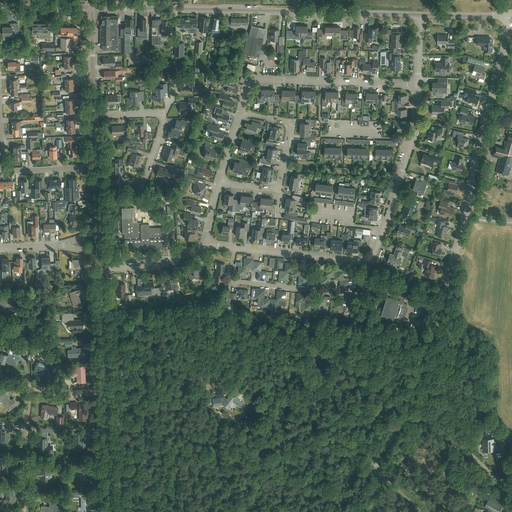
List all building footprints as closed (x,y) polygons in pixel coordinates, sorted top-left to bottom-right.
[(118,27),(118,16),(101,16),(102,25),(100,25),(100,44),(106,44),(106,49),(118,49),(118,27)] [(143,17),(143,18),(140,18),(140,28),(138,28),(138,34),(147,34),(147,28),(145,28),(146,18),(145,18),(145,17),(143,17)] [(208,30),(209,18),(201,17),(199,29),(208,30)] [(220,19),(220,18),(218,17),(218,19),(214,18),(211,34),(218,35),(221,19),(220,19)] [(118,27),(118,49),(120,49),(120,52),(130,52),(130,35),(130,27),(133,27),(133,18),(127,18),(127,23),(125,23),(125,27),(118,27)] [(198,18),(180,18),(180,28),(188,29),(188,33),(198,33),(198,26),(198,18)] [(161,33),(161,20),(161,19),(152,19),(152,44),(152,47),(161,47),(161,44),(160,44),(160,36),(158,36),(158,33),(161,33)] [(161,20),(161,33),(164,33),(164,34),(164,35),(165,36),(165,37),(166,37),(167,37),(168,37),(169,36),(169,35),(169,34),(169,20),(161,20)] [(12,34),(15,34),(16,36),(18,36),(18,34),(18,23),(10,23),(10,27),(2,27),(3,35),(12,35),(12,34)] [(50,41),(51,30),(47,30),(47,24),(32,23),(32,31),(35,31),(35,35),(39,35),(38,41),(50,41)] [(252,25),(249,35),(244,52),(250,54),(250,56),(254,57),(254,55),(259,57),(266,30),(254,27),(254,26),(252,25)] [(302,26),(296,26),(296,31),(289,31),(289,38),(293,39),(298,39),(298,35),(302,35),(302,26)] [(302,35),(305,36),(305,39),(309,39),(309,40),(312,41),(312,39),(312,32),(308,31),(308,26),(302,26),(302,35)] [(56,47),(56,51),(66,51),(71,51),(71,45),(77,45),(77,35),(77,27),(61,27),(61,48),(56,47)] [(333,27),(325,27),(325,30),(317,29),(317,36),(326,37),(326,34),(333,35),(333,27)] [(333,35),(339,35),(339,39),(348,39),(348,30),(341,30),(341,27),(333,27),(333,35)] [(232,37),(233,30),(224,28),(223,35),(232,37)] [(360,28),(354,28),(354,30),(350,30),(350,37),(354,38),(354,37),(357,37),(357,41),(363,41),(363,33),(360,33),(360,28)] [(366,33),(365,35),(365,41),(373,41),(373,36),(376,37),(377,28),(369,28),(369,33),(366,33)] [(271,30),(271,40),(277,40),(277,44),(282,45),(283,36),(279,36),(279,30),(271,30)] [(400,47),(401,34),(392,33),(392,44),(390,44),(390,51),(397,51),(397,47),(400,47)] [(454,49),(454,40),(448,40),(448,36),(437,35),(437,43),(448,43),(448,48),(454,49)] [(492,52),(493,40),(491,40),(490,39),(490,37),(477,36),(477,44),(484,45),(484,51),(492,52)] [(176,56),(184,56),(184,43),(176,43),(176,56)] [(303,57),(303,51),(299,51),(299,56),(299,60),(291,60),(291,71),(298,71),(299,63),(302,63),(303,57)] [(392,59),(391,67),(391,70),(399,70),(399,69),(401,70),(402,64),(399,64),(400,60),(400,56),(393,56),(393,53),(388,53),(387,59),(392,59)] [(442,57),(442,63),(436,63),(436,71),(440,71),(440,74),(441,74),(441,75),(442,75),(443,75),(444,75),(444,74),(445,74),(445,71),(449,71),(449,63),(448,63),(449,58),(442,57)] [(303,58),(303,67),(307,67),(307,71),(315,71),(315,62),(310,62),(310,58),(303,58)] [(321,58),(320,64),(320,67),(324,67),(324,72),(330,72),(331,62),(327,62),(327,58),(321,58)] [(369,73),(369,64),(366,64),(366,60),(360,60),(360,68),(363,68),(362,73),(369,73)] [(369,73),(376,73),(376,69),(379,69),(379,61),(373,61),(373,64),(369,64),(369,73)] [(8,68),(15,68),(15,70),(20,70),(20,63),(15,63),(15,62),(8,62),(8,68)] [(472,74),(476,75),(475,77),(480,78),(479,81),(483,82),(485,74),(483,73),(485,67),(475,64),(472,74)] [(194,82),(194,77),(179,78),(179,81),(189,80),(189,90),(180,90),(180,92),(195,92),(195,88),(196,88),(196,82),(194,82)] [(433,92),(435,92),(435,96),(437,98),(441,98),(443,96),(443,93),(446,93),(447,79),(441,79),(441,83),(433,83),(433,92)] [(227,81),(225,80),(223,86),(227,87),(226,91),(236,94),(238,87),(234,85),(235,83),(227,80),(227,81)] [(161,88),(155,88),(153,88),(153,92),(155,92),(155,96),(153,96),(153,100),(164,100),(164,96),(163,96),(163,94),(164,94),(164,91),(167,91),(167,84),(161,84),(161,88)] [(31,90),(31,86),(27,86),(10,87),(11,95),(18,94),(18,91),(21,90),(21,88),(27,88),(27,90),(31,90)] [(470,103),(471,102),(477,104),(479,96),(475,94),(476,90),(474,89),(473,90),(466,88),(465,92),(464,97),(466,97),(465,101),(470,103)] [(264,99),(268,99),(268,90),(262,90),(262,96),(258,95),(257,102),(264,102),(264,99)] [(279,103),(279,102),(279,96),(275,96),(275,90),(268,90),(268,99),(272,99),(272,102),(279,103)] [(279,95),(279,96),(279,102),(282,102),(282,100),(288,100),(289,91),(282,90),(282,95),(279,95)] [(137,92),(137,91),(130,91),(130,97),(127,97),(127,104),(137,103),(137,99),(139,99),(139,100),(143,99),(143,91),(137,92)] [(295,103),(299,103),(299,97),(299,95),(295,95),(295,91),(289,91),(288,100),(295,100),(295,103)] [(305,101),(309,101),(309,91),(303,91),(303,97),(299,97),(299,103),(299,104),(305,104),(305,101)] [(309,91),(309,101),(313,101),(313,104),(319,104),(319,98),(316,98),(316,91),(309,91)] [(323,98),(322,106),(327,106),(327,103),(328,103),(328,101),(332,101),(332,92),(326,92),(326,98),(323,98)] [(231,108),(233,101),(229,100),(230,96),(220,93),(218,99),(223,101),(222,105),(231,108)] [(352,103),(352,94),(346,93),(346,100),(343,100),(342,107),(349,107),(349,103),(352,103)] [(369,102),(372,102),(373,93),(367,93),(367,98),(363,98),(362,106),(369,106),(369,102)] [(373,93),(372,102),(375,102),(375,106),(382,107),(382,97),(379,97),(379,93),(373,93)] [(105,106),(110,106),(110,104),(116,103),(116,102),(121,102),(120,94),(116,94),(117,95),(106,96),(106,100),(105,100),(105,106)] [(358,94),(352,94),(352,103),(355,103),(355,107),(361,107),(361,100),(358,100),(358,94)] [(392,102),(392,105),(401,106),(404,106),(404,104),(401,104),(401,102),(407,102),(408,95),(399,95),(398,99),(395,99),(395,102),(392,102)] [(179,113),(183,113),(183,111),(190,111),(190,104),(195,104),(195,98),(188,98),(188,102),(179,102),(179,113)] [(449,108),(449,101),(441,101),(441,105),(432,105),(432,114),(444,114),(444,108),(449,108)] [(11,110),(17,109),(16,106),(19,105),(19,102),(10,102),(11,110)] [(401,106),(392,105),(392,112),(398,112),(398,116),(407,116),(407,109),(401,109),(401,106)] [(216,107),(214,113),(217,114),(215,119),(227,122),(230,116),(222,113),(223,109),(216,107)] [(460,122),(461,122),(472,126),(474,117),(467,115),(469,109),(462,107),(460,113),(463,114),(460,122)] [(187,122),(181,119),(180,121),(176,120),(173,128),(171,127),(170,131),(169,131),(167,137),(169,138),(170,136),(177,139),(182,124),(186,126),(187,122)] [(12,128),(22,128),(21,128),(20,120),(11,121),(12,128)] [(300,123),(300,129),(311,130),(311,126),(314,126),(314,120),(307,120),(307,124),(300,123)] [(406,132),(406,125),(400,124),(401,121),(393,121),(393,127),(397,127),(397,131),(406,132)] [(262,125),(252,122),(251,125),(248,123),(246,130),(255,133),(256,129),(260,131),(262,125)] [(206,131),(211,132),(210,137),(222,140),(224,133),(218,131),(219,127),(208,124),(206,131)] [(144,132),(144,125),(137,125),(137,135),(142,135),(142,143),(147,143),(147,132),(144,132)] [(123,131),(122,126),(111,126),(112,134),(123,134),(123,138),(125,138),(126,136),(126,131),(123,131)] [(279,135),(280,129),(279,128),(270,126),(269,129),(271,130),(270,133),(279,135)] [(384,136),(386,136),(394,136),(394,134),(386,134),(385,133),(386,130),(386,127),(384,126),(384,130),(384,133),(384,136)] [(441,137),(443,129),(435,127),(434,131),(430,130),(428,139),(436,140),(437,136),(441,137)] [(311,130),(300,129),(300,136),(306,136),(306,140),(311,140),(315,140),(315,139),(320,139),(320,137),(315,137),(315,136),(313,136),(314,133),(311,133),(311,130)] [(467,146),(469,139),(463,138),(464,132),(453,130),(452,136),(457,137),(457,139),(458,140),(457,147),(463,148),(464,146),(467,146)] [(511,131),(509,131),(506,141),(504,141),(503,144),(505,144),(504,148),(492,145),(490,152),(493,152),(492,156),(498,158),(499,154),(501,155),(496,171),(508,175),(511,166),(511,165),(511,131)] [(267,137),(266,143),(273,144),(274,141),(279,142),(280,135),(279,135),(270,133),(269,138),(267,137)] [(73,136),(63,136),(63,143),(68,143),(68,147),(69,147),(69,157),(77,157),(76,146),(73,147),(73,142),(76,142),(76,136),(73,136)] [(240,148),(241,148),(240,150),(240,151),(241,152),(242,152),(243,152),(244,152),(245,150),(249,151),(250,147),(253,148),(255,143),(243,139),(241,145),(242,146),(241,148),(240,148)] [(297,143),(297,149),(307,150),(307,147),(310,147),(311,140),(306,140),(303,139),(303,144),(297,143)] [(267,150),(266,153),(277,155),(278,149),(273,148),(274,144),(263,142),(262,146),(265,147),(264,150),(267,150)] [(177,154),(178,152),(180,146),(173,143),(172,148),(166,146),(164,151),(165,152),(163,159),(170,162),(173,153),(177,154)] [(140,160),(141,156),(135,154),(136,150),(128,147),(127,151),(132,153),(128,163),(137,166),(139,160),(140,160)] [(217,155),(218,151),(204,147),(203,151),(205,154),(204,157),(213,160),(214,154),(217,155)] [(32,150),(32,158),(40,158),(40,155),(42,155),(42,149),(32,150)] [(307,150),(297,149),(297,156),(303,156),(303,160),(310,160),(310,153),(307,153),(307,150)] [(13,152),(13,159),(21,159),(21,154),(25,153),(26,159),(28,159),(28,151),(21,151),(13,152)] [(277,155),(266,153),(266,156),(263,155),(263,158),(260,158),(260,162),(270,164),(271,160),(276,161),(277,155)] [(442,157),(439,156),(431,153),(430,156),(424,154),(421,162),(432,166),(434,160),(441,162),(442,157)] [(461,164),(463,158),(457,157),(455,162),(454,162),(452,168),(457,170),(457,169),(462,170),(463,164),(461,164)] [(111,173),(119,172),(118,165),(122,165),(121,159),(116,159),(116,162),(111,162),(111,173)] [(238,172),(248,175),(250,170),(249,170),(250,164),(243,162),(242,165),(235,163),(233,169),(238,171),(238,172)] [(264,169),(263,173),(273,175),(274,169),(268,167),(269,164),(263,163),(262,169),(264,169)] [(174,172),(176,168),(168,166),(167,170),(159,167),(156,175),(168,179),(170,171),(174,172)] [(200,171),(199,171),(198,175),(203,176),(203,175),(210,177),(212,170),(205,168),(202,167),(200,171)] [(273,175),(263,173),(261,172),(260,176),(259,181),(265,183),(266,179),(272,180),(273,175)] [(291,176),(290,182),(301,184),(301,181),(304,182),(305,175),(295,173),(294,177),(291,176)] [(64,187),(65,197),(65,200),(78,199),(78,186),(77,186),(76,178),(70,179),(70,187),(64,187)] [(61,187),(60,179),(55,179),(55,187),(58,187),(59,190),(62,190),(62,197),(65,197),(64,187),(62,187),(61,187)] [(457,193),(459,185),(452,184),(453,181),(446,179),(445,182),(449,183),(447,190),(446,194),(452,196),(454,195),(455,192),(457,193)] [(36,188),(35,188),(31,188),(32,197),(39,197),(39,188),(42,188),(42,180),(36,180),(36,188)] [(428,182),(425,182),(421,180),(420,183),(416,182),(413,190),(418,191),(418,193),(423,195),(426,185),(428,182)] [(21,189),(21,190),(17,190),(17,199),(23,199),(23,191),(29,191),(29,189),(27,189),(27,181),(21,181),(22,189),(21,189)] [(204,194),(206,189),(205,189),(204,187),(205,184),(196,181),(193,189),(194,189),(195,191),(195,194),(200,195),(200,194),(202,193),(204,194)] [(301,184),(290,182),(289,188),(292,188),(291,192),(301,194),(303,187),(300,187),(301,184)] [(371,194),(371,196),(380,197),(381,192),(375,191),(375,189),(365,188),(364,190),(367,191),(371,194)] [(237,202),(237,199),(234,198),(234,195),(226,194),(226,196),(225,196),(224,200),(225,200),(225,203),(230,204),(229,211),(236,211),(237,202)] [(287,198),(286,204),(296,206),(297,200),(300,201),(302,201),(302,198),(301,197),(294,195),(293,199),(287,198)] [(241,202),(237,202),(236,211),(240,212),(240,209),(243,209),(243,207),(246,207),(247,197),(241,196),(241,202)] [(363,204),(373,205),(373,203),(379,203),(380,197),(371,196),(370,199),(369,199),(369,202),(363,201),(363,204)] [(249,208),(249,210),(256,211),(257,204),(253,203),(253,197),(247,197),(246,207),(249,208)] [(257,204),(256,211),(263,211),(263,209),(267,209),(268,199),(261,198),(261,204),(257,204)] [(268,199),(267,209),(269,210),(269,212),(276,213),(277,206),(273,205),(273,199),(268,199)] [(448,202),(441,200),(439,208),(442,209),(440,214),(451,217),(453,208),(450,207),(451,203),(448,202)] [(199,214),(201,207),(194,205),(194,202),(186,201),(185,206),(191,207),(190,212),(199,214)] [(414,211),(417,203),(410,201),(408,205),(406,205),(402,215),(411,218),(413,211),(414,211)] [(68,212),(71,213),(69,225),(76,226),(79,209),(77,209),(78,206),(75,206),(76,204),(70,203),(70,204),(69,204),(68,212)] [(295,212),(296,206),(286,204),(285,210),(291,211),(290,215),(297,217),(298,213),(295,212)] [(373,205),(363,204),(362,208),(367,209),(369,209),(369,213),(378,214),(378,213),(380,213),(380,210),(379,210),(379,208),(373,207),(373,205)] [(125,235),(125,239),(126,248),(141,247),(141,248),(150,248),(150,247),(165,246),(165,227),(149,228),(149,224),(141,224),(141,223),(137,223),(137,220),(134,220),(134,207),(121,208),(122,233),(125,233),(125,235)] [(378,219),(378,214),(369,213),(365,212),(364,216),(361,216),(361,217),(361,218),(361,220),(365,220),(364,224),(371,225),(371,221),(370,221),(370,218),(378,219)] [(5,222),(2,222),(2,213),(0,213),(0,222),(1,223),(1,225),(0,225),(0,230),(2,230),(2,236),(8,236),(7,229),(8,229),(8,225),(5,225),(5,222)] [(188,221),(187,225),(188,226),(187,228),(192,229),(193,227),(197,227),(198,220),(191,219),(192,216),(191,216),(192,214),(187,213),(187,215),(184,215),(183,220),(188,221)] [(28,221),(28,225),(28,235),(36,235),(35,226),(38,226),(38,215),(32,215),(32,219),(33,219),(33,221),(28,221)] [(255,238),(259,239),(260,232),(263,233),(265,218),(260,218),(259,226),(257,226),(257,229),(253,229),(252,238),(255,238)] [(50,231),(49,223),(45,223),(45,219),(41,220),(41,225),(43,225),(44,231),(45,231),(45,233),(49,232),(49,231),(50,231)] [(53,223),(49,223),(50,231),(56,231),(55,225),(58,225),(58,219),(53,219),(53,223)] [(230,229),(233,229),(235,219),(229,219),(228,226),(223,226),(222,230),(221,230),(220,235),(226,235),(226,234),(229,234),(230,229)] [(446,232),(447,227),(443,226),(444,222),(438,220),(436,226),(438,226),(436,235),(444,238),(446,231),(446,232)] [(15,226),(15,221),(9,222),(9,227),(13,227),(13,236),(20,235),(19,226),(15,226)] [(248,230),(249,223),(246,223),(242,222),(241,227),(237,226),(236,236),(243,236),(244,230),(248,230)] [(416,227),(406,223),(405,227),(399,225),(397,232),(408,236),(410,231),(414,232),(416,227)] [(80,236),(89,236),(88,225),(80,226),(80,236)] [(191,229),(184,228),(182,227),(181,230),(183,231),(186,232),(184,238),(194,240),(195,233),(191,232),(191,229)] [(268,229),(267,240),(275,241),(276,236),(279,236),(279,230),(268,229)] [(298,232),(294,232),(294,240),(297,240),(296,244),(304,245),(305,242),(305,240),(307,240),(308,233),(309,230),(306,230),(306,232),(304,232),(304,235),(304,239),(297,238),(298,234),(298,232)] [(283,234),(282,242),(290,243),(290,239),(293,239),(293,234),(284,233),(283,234)] [(346,251),(352,251),(353,242),(349,242),(350,235),(346,234),(344,248),(347,248),(346,251)] [(314,247),(320,248),(321,238),(318,238),(318,237),(316,237),(316,235),(313,235),(312,241),(315,241),(314,247)] [(358,252),(358,246),(361,246),(362,241),(357,240),(357,243),(353,242),(352,251),(358,252)] [(433,242),(431,247),(433,247),(431,254),(440,256),(442,250),(440,249),(441,244),(433,242)] [(391,265),(392,263),(399,266),(401,258),(400,257),(402,253),(397,251),(396,256),(390,254),(387,262),(388,262),(388,264),(391,265)] [(34,257),(29,257),(29,262),(27,262),(27,268),(37,268),(36,262),(35,262),(34,257)] [(50,264),(50,257),(41,257),(42,269),(49,268),(49,272),(54,272),(53,264),(50,264)] [(21,270),(22,270),(23,281),(24,281),(24,284),(24,285),(27,285),(27,281),(26,269),(23,270),(23,265),(23,258),(17,258),(17,261),(14,262),(14,270),(21,269),(21,270)] [(253,268),(253,262),(254,259),(245,258),(244,267),(248,267),(248,268),(252,268),(253,268)] [(79,269),(79,259),(70,260),(71,269),(75,269),(75,275),(82,275),(81,269),(79,269)] [(433,277),(435,271),(434,271),(435,266),(430,265),(431,261),(425,259),(423,265),(427,266),(424,275),(433,277)] [(253,268),(252,268),(252,271),(258,271),(261,271),(262,263),(253,262),(253,268)] [(223,274),(224,264),(216,263),(215,274),(214,274),(214,283),(219,283),(219,274),(223,274)] [(289,272),(293,273),(294,273),(294,267),(294,264),(286,263),(286,264),(283,264),(282,271),(289,272)] [(299,276),(302,276),(303,265),(300,264),(299,267),(294,267),(294,273),(293,273),(293,275),(299,276)] [(247,276),(248,268),(248,267),(244,267),(239,266),(238,275),(247,276)] [(335,271),(335,268),(326,267),(325,276),(329,277),(330,277),(334,277),(335,271)] [(202,275),(200,268),(187,272),(190,279),(195,277),(196,279),(199,278),(198,276),(202,275)] [(342,281),(342,280),(344,269),(335,268),(335,271),(334,277),(334,280),(340,281),(340,280),(342,281)] [(258,271),(257,280),(266,281),(267,272),(267,270),(264,270),(264,271),(261,271),(258,271)] [(288,281),(289,272),(282,271),(280,271),(279,280),(279,282),(287,283),(288,281)] [(302,276),(299,276),(298,285),(307,286),(308,277),(302,276)] [(329,286),(329,277),(330,277),(326,277),(326,276),(321,276),(320,285),(321,285),(320,287),(323,287),(324,285),(329,286)] [(172,289),(172,288),(173,288),(173,291),(178,290),(178,286),(176,287),(174,278),(165,280),(165,281),(161,282),(162,286),(165,285),(166,289),(168,289),(169,289),(170,290),(171,289),(172,289)] [(340,281),(340,282),(339,289),(348,290),(349,281),(343,281),(340,281)] [(138,286),(139,293),(139,296),(148,295),(148,292),(151,292),(151,293),(155,292),(155,289),(154,289),(153,285),(153,282),(144,282),(144,286),(138,286)] [(125,294),(125,283),(116,284),(117,296),(122,296),(123,301),(128,301),(128,294),(125,294)] [(247,299),(248,290),(239,289),(238,298),(247,299)] [(264,299),(264,298),(265,290),(256,289),(253,289),(252,297),(258,298),(262,298),(264,299)] [(82,293),(81,290),(77,291),(76,290),(69,292),(74,307),(81,304),(78,294),(82,293)] [(287,292),(278,291),(277,300),(279,300),(282,300),(281,306),(286,306),(286,300),(287,292)] [(406,316),(407,311),(405,311),(407,304),(404,303),(406,297),(388,292),(381,316),(393,320),(393,319),(398,321),(399,318),(402,319),(404,315),(406,316)] [(303,303),(305,303),(306,294),(298,293),(297,302),(296,302),(296,305),(299,305),(299,303),(303,303)] [(0,306),(16,305),(16,303),(19,303),(20,302),(22,300),(21,298),(20,296),(19,295),(18,295),(16,295),(0,295),(0,306)] [(319,296),(318,304),(320,305),(329,306),(330,297),(319,296)] [(270,308),(271,299),(264,298),(264,299),(262,298),(258,298),(257,306),(261,307),(270,308)] [(279,300),(277,300),(271,299),(270,308),(278,309),(279,308),(281,308),(281,306),(282,300),(279,300)] [(345,312),(348,312),(349,306),(346,306),(343,306),(343,301),(335,300),(333,309),(343,310),(342,311),(345,312)] [(311,312),(311,304),(305,303),(303,303),(302,311),(311,312)] [(318,304),(311,304),(311,312),(319,313),(321,313),(322,309),(320,308),(320,305),(318,304)] [(84,325),(83,325),(83,320),(73,320),(73,313),(62,313),(62,322),(69,322),(70,325),(69,326),(69,327),(69,328),(70,328),(71,328),(72,333),(82,333),(82,328),(83,327),(84,327),(85,326),(84,326),(84,325)] [(68,357),(81,356),(81,359),(82,360),(86,360),(87,358),(87,355),(85,353),(84,353),(84,348),(75,349),(75,347),(72,347),(72,350),(68,350),(68,357)] [(327,349),(324,350),(324,349),(316,349),(316,357),(325,357),(325,355),(328,355),(328,358),(328,364),(334,363),(333,347),(327,348),(327,349)] [(12,354),(12,353),(13,350),(10,349),(8,352),(7,355),(5,361),(4,363),(5,361),(16,366),(19,358),(21,359),(21,358),(21,357),(20,357),(20,356),(19,355),(18,354),(17,354),(16,353),(15,353),(14,353),(13,353),(12,354)] [(36,365),(35,368),(34,372),(47,376),(49,371),(52,372),(53,367),(50,366),(49,369),(39,366),(40,363),(37,362),(36,365)] [(70,370),(70,375),(73,376),(73,374),(77,374),(77,382),(86,382),(85,366),(77,367),(77,371),(74,371),(74,370),(70,370)] [(0,398),(8,410),(17,404),(13,398),(10,400),(6,395),(8,394),(6,391),(4,388),(0,390),(0,398)] [(224,397),(220,397),(212,398),(213,406),(222,405),(222,404),(223,404),(227,408),(230,405),(231,407),(233,406),(235,403),(239,407),(243,403),(231,393),(226,399),(224,397)] [(79,420),(87,420),(86,404),(79,404),(79,420)] [(43,405),(41,413),(41,418),(48,419),(49,413),(56,415),(58,408),(43,405)] [(56,428),(64,428),(64,416),(56,416),(56,428)] [(0,430),(1,431),(1,442),(8,443),(8,432),(12,432),(12,425),(10,425),(10,422),(0,421),(0,430)] [(86,432),(78,432),(78,447),(86,447),(86,436),(90,436),(90,432),(86,432)] [(38,451),(45,451),(53,451),(53,446),(47,446),(47,438),(38,438),(38,451)] [(493,450),(493,438),(483,439),(483,446),(484,446),(485,450),(493,450)] [(6,458),(0,458),(0,473),(7,473),(6,464),(13,464),(13,458),(6,458)] [(41,476),(41,480),(49,480),(50,480),(50,479),(51,479),(52,478),(52,477),(51,476),(50,475),(49,475),(49,470),(50,470),(50,463),(44,463),(44,470),(38,470),(38,476),(41,476)] [(81,467),(81,464),(75,464),(75,470),(79,470),(80,480),(87,480),(87,473),(87,467),(81,467)] [(493,511),(498,511),(503,503),(491,497),(494,490),(490,488),(485,498),(488,499),(484,507),(493,511)] [(6,494),(6,500),(4,500),(4,503),(6,503),(15,502),(14,494),(15,494),(15,489),(5,490),(5,494),(6,494)] [(49,503),(50,504),(49,507),(41,506),(41,511),(42,511),(58,511),(60,511),(61,501),(63,501),(64,496),(63,496),(63,493),(59,493),(59,496),(52,495),(51,499),(50,499),(50,500),(49,501),(49,502),(49,503)] [(88,496),(81,496),(81,511),(89,510),(88,500),(93,500),(93,496),(88,496)]
